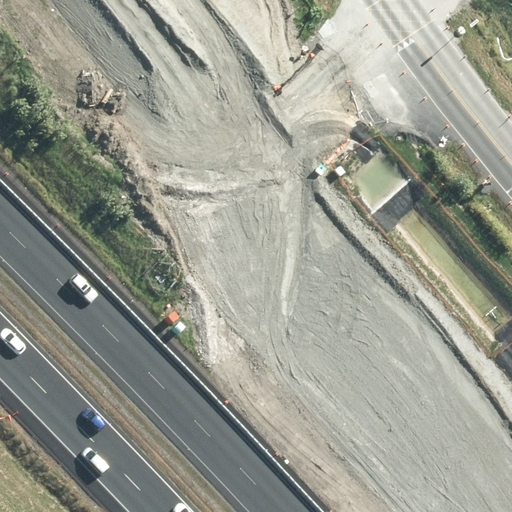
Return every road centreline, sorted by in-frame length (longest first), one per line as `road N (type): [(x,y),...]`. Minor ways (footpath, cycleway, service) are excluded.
road 1 (motorway): [(88,0),(507,511)]
road 2 (motorway): [(0,238),(268,511)]
road 3 (motorway): [(156,511),(0,345)]
road 4 (secondary): [(511,147),(396,0)]
